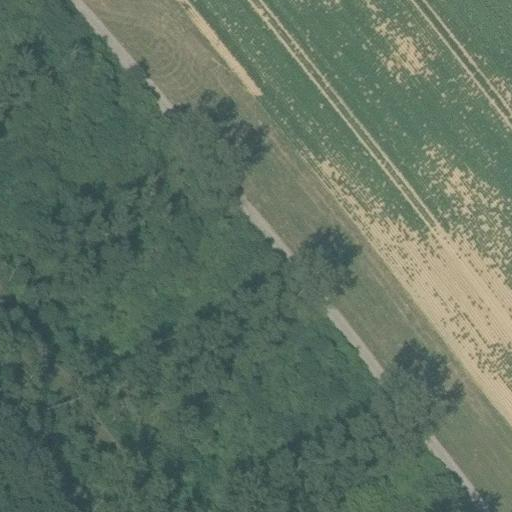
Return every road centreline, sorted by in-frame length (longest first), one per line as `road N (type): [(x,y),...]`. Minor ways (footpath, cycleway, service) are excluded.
road 1 (track): [(62,0),(463,511)]
road 2 (track): [(146,511),(0,322)]
